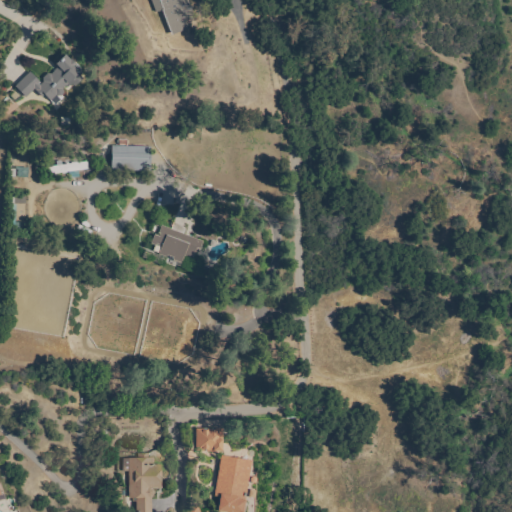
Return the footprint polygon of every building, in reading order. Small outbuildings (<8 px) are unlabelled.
[(156,13),(151,0),(185,0),(186,1),(188,0),(194,16),(185,19),(189,29),(172,35),(163,10),(156,13)] [(70,60),(71,59),(80,69),(81,71),(81,74),(79,76),(82,79),(75,87),(71,84),(68,88),(66,86),(63,90),(64,90),(63,94),(62,96),(63,98),(55,106),(44,95),(42,97),(34,89),(26,98),(15,87),(30,72),(41,83),(39,85),(40,86),(43,82),(43,78),(47,74),(50,74),(51,75),(59,67),(56,64),(65,55),(70,60)] [(112,171),(112,146),(151,147),(150,172),(112,171)] [(86,163),(87,162),(88,169),(78,171),(79,178),(70,179),(69,172),(66,172),(67,174),(64,174),(64,173),(58,174),(59,175),(55,175),(55,174),(50,174),(49,167),(58,166),(57,162),(61,161),(62,165),(67,165),(67,163),(69,163),(69,164),(72,164),(72,163),(77,162),(77,163),(86,162),(86,163)] [(171,230),(172,227),(171,226),(172,223),(186,228),(184,235),(203,242),(198,253),(195,252),(192,260),(184,257),(181,264),(173,260),(174,258),(168,256),(167,258),(159,255),(159,254),(153,251),(155,246),(151,244),(154,235),(159,237),(160,235),(158,234),(161,226),(171,230)] [(223,429),(223,452),(196,452),(196,429),(223,429)] [(129,458),(138,458),(138,454),(148,454),(148,458),(153,458),(153,462),(151,462),(151,465),(161,465),(161,489),(153,489),(154,491),(154,496),(152,498),(152,511),(134,511),(134,499),(130,499),(129,458)] [(221,456),(251,461),(244,502),(247,503),(245,511),(223,511),(217,511),(220,497),(214,496),(221,456)]
